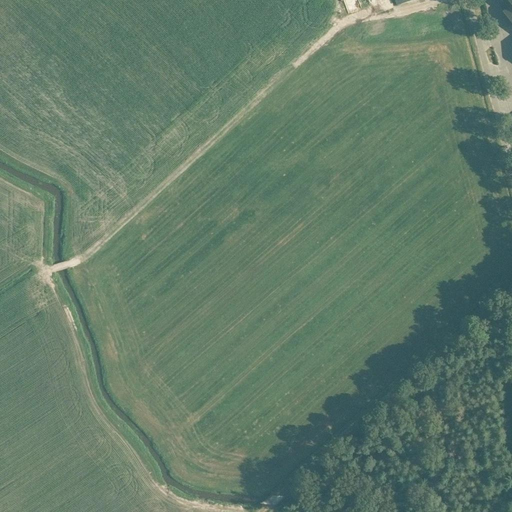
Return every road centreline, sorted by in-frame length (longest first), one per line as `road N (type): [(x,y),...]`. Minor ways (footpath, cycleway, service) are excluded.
road 1 (track): [(337,441),(484,315),(511,316)]
road 2 (unclassified): [(511,210),(459,0)]
